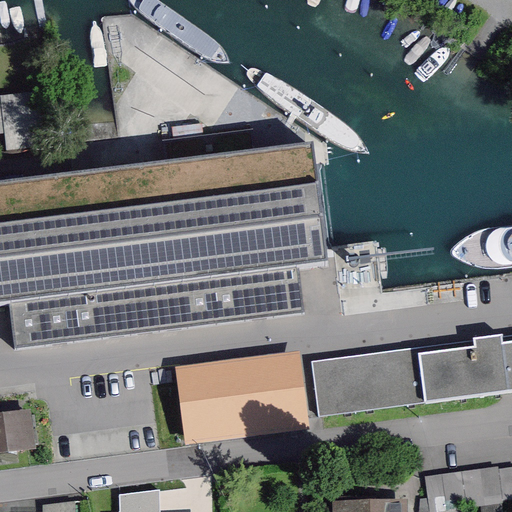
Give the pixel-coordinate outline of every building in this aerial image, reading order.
[(0,132),(6,132),(47,127),(43,96),(0,101),(0,132)] [(47,127),(6,132),(8,149),(49,145),(47,127)] [(72,178),(0,186),(0,306),(9,306),(15,350),(304,315),(299,270),(328,266),(313,148),(255,155),(252,131),(163,142),(166,166),(72,178)] [(420,360),(329,372),(334,415),(511,391),(511,344),(504,346),(502,336),(473,340),(474,349),(419,356),(420,360)] [(294,357),(181,371),(190,440),(303,425),(294,357)] [(0,449),(38,445),(34,415),(10,419),(10,414),(0,415),(0,449)] [(511,469),(427,481),(429,500),(431,511),(452,509),(502,503),(501,500),(511,498),(511,469)] [(377,500),(340,501),(340,511),(400,511),(400,507),(377,507),(377,500)] [(452,511),(452,509),(431,511),(429,500),(422,501),(420,511),(452,511)] [(75,511),(75,502),(50,505),(50,511),(75,511)]
